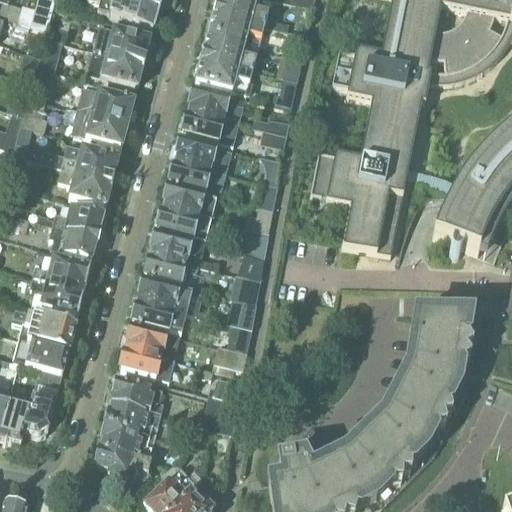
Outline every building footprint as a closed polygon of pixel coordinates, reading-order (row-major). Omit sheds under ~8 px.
[(0,0),(0,8),(7,10),(10,0),(0,0)] [(56,0),(37,0),(34,14),(21,10),(17,28),(46,38),(46,35),(56,0)] [(88,0),(87,7),(100,11),(97,21),(151,36),(156,16),(155,16),(156,12),(114,0),(88,0)] [(114,0),(156,12),(158,7),(159,7),(160,0),(114,0)] [(215,15),(214,19),(264,32),(270,11),(254,7),(255,5),(235,0),(216,0),(213,15),(215,15)] [(294,0),(292,10),(295,11),(311,15),(314,4),(298,0),(294,0)] [(324,205),(324,209),(349,214),(341,254),(389,264),(404,189),(411,190),(414,191),(420,193),(427,195),(433,197),(438,199),(449,205),(447,209),(443,216),(438,226),(436,231),(434,236),(431,243),(430,246),(493,268),(495,263),(497,257),(499,251),(502,245),(505,240),(507,237),(510,231),(511,229),(511,0),(370,0),(391,4),(379,61),(354,56),(353,63),(337,60),(330,94),(346,97),(345,104),(370,109),(358,166),(333,161),(332,164),(317,161),(309,202),(324,205)] [(264,32),(214,19),(213,24),(211,23),(206,41),(258,55),(260,46),(264,32)] [(46,38),(44,45),(51,47),(51,45),(54,37),(49,36),(46,35),(46,38)] [(111,38),(104,36),(99,35),(93,59),(142,72),(144,66),(143,66),(148,46),(111,37),(111,38)] [(293,53),(303,55),(304,49),(306,42),(296,40),(293,53)] [(258,55),(206,41),(201,61),(203,62),(202,65),(253,78),(258,55)] [(60,50),(45,46),(37,74),(53,78),(60,50)] [(141,78),(142,72),(93,59),(86,82),(135,95),(140,77),(141,78)] [(39,65),(37,64),(25,60),(23,60),(19,72),(34,77),(39,65)] [(269,83),(277,84),(296,89),(301,67),(275,60),(269,83)] [(246,102),(249,93),(253,78),(202,65),(200,70),(199,70),(194,89),(246,102)] [(29,96),(27,103),(42,108),(44,100),(46,95),(31,90),(29,96)] [(132,108),(87,96),(83,95),(77,118),(125,130),(126,125),(128,126),(132,108)] [(188,113),(187,118),(238,130),(242,115),(226,111),(228,106),(192,96),(187,113),(188,113)] [(5,117),(20,122),(25,106),(10,101),(5,117)] [(289,116),(292,105),(278,102),(273,101),(271,112),(289,116)] [(27,104),(22,123),(19,134),(40,140),(43,128),(38,127),(42,108),(27,104)] [(125,130),(77,118),(64,114),(60,128),(73,132),(70,141),(120,154),(125,136),(123,136),(125,130)] [(232,152),(238,130),(187,118),(186,123),(185,123),(180,138),(232,152)] [(252,134),(261,136),(284,142),(287,130),(269,126),(268,130),(254,127),(252,134)] [(281,156),(284,142),(261,136),(257,150),(281,156)] [(0,137),(0,154),(13,159),(13,156),(15,151),(16,147),(17,145),(17,144),(17,143),(0,137)] [(176,163),(175,167),(225,180),(228,169),(223,167),(225,158),(179,145),(174,162),(176,163)] [(59,175),(109,188),(110,184),(112,185),(117,166),(80,156),(77,168),(62,164),(59,175)] [(221,194),(225,180),(175,167),(173,172),(172,172),(168,189),(203,198),(214,200),(216,192),(221,194)] [(8,173),(0,170),(0,183),(4,185),(8,173)] [(36,180),(49,183),(51,174),(38,171),(36,180)] [(109,188),(59,175),(56,189),(71,193),(68,205),(105,214),(110,195),(108,194),(109,188)] [(268,181),(265,191),(275,193),(276,183),(268,181)] [(271,218),(276,194),(275,193),(265,191),(252,188),(247,212),(256,215),(271,218)] [(163,209),(162,213),(210,225),(215,207),(202,203),(202,202),(167,192),(162,209),(163,209)] [(18,218),(16,224),(27,226),(50,233),(97,244),(99,239),(98,239),(102,223),(69,214),(69,215),(60,213),(57,222),(53,221),(51,228),(45,226),(46,223),(36,220),(36,223),(18,218)] [(210,225),(162,213),(160,219),(159,219),(155,236),(191,245),(191,244),(204,248),(210,225)] [(242,234),(267,240),(271,218),(256,215),(255,223),(245,221),(242,234)] [(27,226),(16,224),(8,222),(6,230),(24,235),(27,226)] [(97,244),(50,233),(47,244),(51,246),(49,255),(58,258),(57,258),(91,267),(95,251),(96,251),(97,244)] [(236,261),(242,262),(262,269),(267,240),(242,234),(236,261)] [(193,265),(196,252),(190,250),(190,249),(154,239),(150,256),(151,256),(149,261),(217,278),(218,272),(193,265)] [(217,278),(149,261),(148,266),(147,266),(143,282),(198,297),(202,282),(215,285),(217,278)] [(262,269),(242,262),(236,283),(259,288),(262,269)] [(31,284),(82,298),(83,294),(84,294),(89,275),(51,265),(51,266),(43,264),(39,275),(34,273),(31,284)] [(240,300),(239,308),(254,312),(259,288),(236,283),(234,292),(240,300)] [(82,298),(31,284),(27,298),(32,300),(29,310),(39,312),(39,313),(76,323),(81,304),(82,298)] [(138,303),(137,308),(186,320),(191,300),(142,286),(138,303)] [(186,320),(137,308),(136,313),(135,313),(130,329),(180,342),(186,320)] [(250,337),(254,312),(239,308),(234,333),(250,337)] [(14,317),(10,330),(21,333),(18,345),(67,358),(74,333),(14,317)] [(413,323),(413,325),(404,376),(380,424),(342,461),(308,478),(301,465),(277,468),(280,487),(267,489),(270,511),(361,511),(374,506),(390,490),(399,490),(400,490),(400,481),(408,481),(409,472),(424,456),(435,436),(443,434),(444,433),(440,425),(449,423),(449,422),(447,413),(457,394),(460,372),(468,366),(462,359),(470,354),(465,346),(468,323),(414,322),(413,323)] [(126,350),(124,355),(173,367),(176,355),(163,352),(165,342),(129,333),(125,350),(126,350)] [(38,376),(61,382),(67,358),(18,345),(11,369),(17,370),(38,376)] [(245,361),(247,354),(226,348),(224,356),(245,361)] [(200,374),(211,377),(241,385),(245,361),(224,356),(206,351),(200,374)] [(173,367),(124,355),(123,359),(122,359),(118,376),(168,389),(173,367)] [(14,383),(17,370),(11,369),(9,368),(5,384),(13,387),(14,383)] [(211,377),(200,374),(198,384),(208,386),(211,377)] [(47,438),(61,382),(38,376),(34,391),(30,403),(31,403),(22,440),(38,443),(39,443),(40,443),(42,443),(44,442),(45,440),(46,439),(47,438)] [(112,404),(110,410),(159,422),(162,412),(159,411),(163,400),(152,398),(152,397),(115,387),(111,404),(112,404)] [(219,416),(235,419),(240,392),(214,387),(213,395),(209,394),(201,428),(215,431),(219,416)] [(0,438),(10,398),(10,396),(0,393),(0,438)] [(20,452),(22,440),(31,403),(30,403),(10,398),(0,438),(0,448),(4,449),(5,448),(20,452)] [(103,432),(148,444),(153,445),(159,422),(110,410),(108,417),(107,416),(103,432)] [(235,419),(219,416),(215,431),(214,435),(232,440),(235,419)] [(185,430),(197,433),(199,423),(187,420),(185,430)] [(191,441),(197,433),(185,430),(183,439),(191,441)] [(101,448),(99,455),(147,467),(150,456),(144,455),(148,444),(103,432),(99,448),(101,448)] [(209,437),(200,434),(195,442),(193,451),(207,453),(209,437)] [(147,467),(99,455),(98,455),(96,465),(94,474),(107,478),(106,481),(114,483),(112,489),(114,491),(125,494),(127,493),(131,497),(149,482),(147,479),(151,475),(153,468),(147,467)] [(161,482),(166,488),(141,511),(175,511),(194,493),(198,489),(200,482),(195,476),(187,484),(174,471),(161,482)] [(205,511),(203,509),(206,505),(194,493),(175,511),(205,511)]
